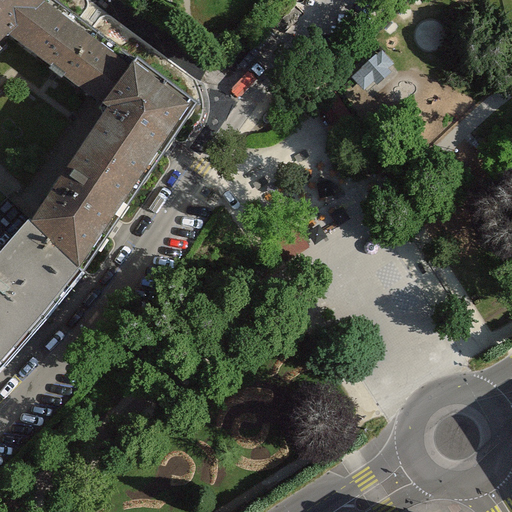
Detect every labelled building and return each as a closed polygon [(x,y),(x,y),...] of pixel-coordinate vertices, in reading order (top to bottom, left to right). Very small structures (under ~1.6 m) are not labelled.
[(0,0),(0,40),(8,33),(44,0),(0,0)] [(135,61),(53,0),(44,0),(8,33),(103,104),(135,61)] [(382,51),(352,77),(366,92),(395,66),(382,51)] [(137,59),(135,61),(103,104),(111,110),(34,223),(83,272),(196,104),(137,59)] [(83,272),(34,223),(30,219),(0,253),(0,369),(4,365),(45,319),(83,272)] [(287,261),(311,247),(299,226),(275,240),(287,261)]
